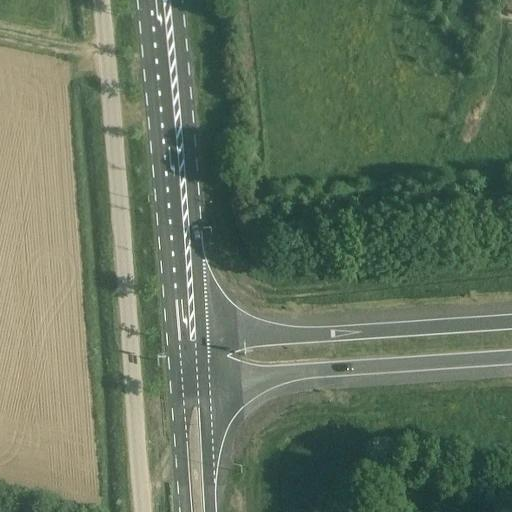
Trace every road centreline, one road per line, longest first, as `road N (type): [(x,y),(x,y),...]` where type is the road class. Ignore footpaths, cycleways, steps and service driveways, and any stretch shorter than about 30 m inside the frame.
road 1 (unclassified): [(143,511),(99,0)]
road 2 (secondary): [(188,342),(157,0)]
road 3 (motorway): [(511,323),(188,342)]
road 4 (motorway): [(191,381),(511,358)]
road 5 (primary): [(198,511),(191,381)]
